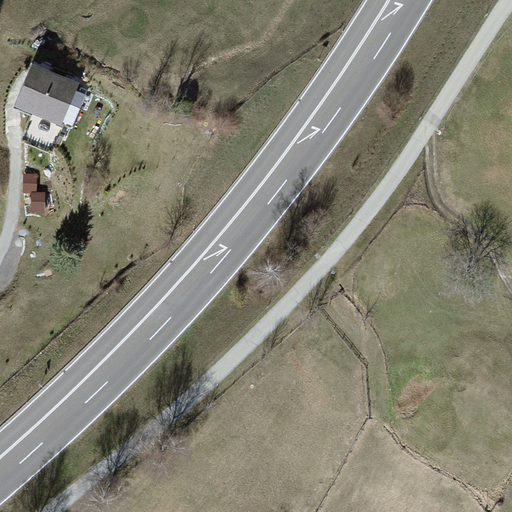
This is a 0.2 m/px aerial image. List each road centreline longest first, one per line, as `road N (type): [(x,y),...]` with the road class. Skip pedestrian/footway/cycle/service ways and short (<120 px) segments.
road 1 (trunk): [(0,471),(175,300),(322,121),(398,0)]
road 2 (track): [(425,126),(441,202),(511,280)]
